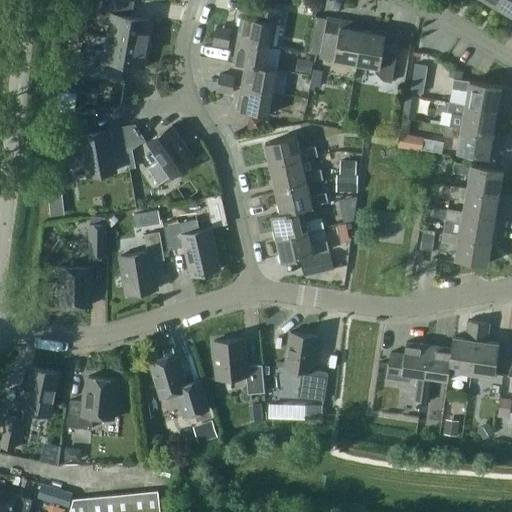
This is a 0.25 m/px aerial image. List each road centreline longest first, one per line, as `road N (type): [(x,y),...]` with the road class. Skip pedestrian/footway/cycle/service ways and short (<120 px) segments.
road 1 (residential): [(248,292),(244,241),(218,141),(188,95),(185,56),(197,0)]
road 2 (unclassified): [(511,289),(391,308),(248,292)]
road 3 (unclassified): [(248,292),(89,336),(0,322)]
road 4 (tertiary): [(0,219),(27,0)]
